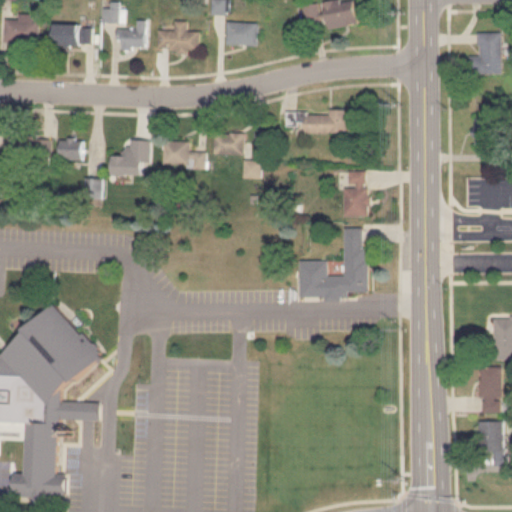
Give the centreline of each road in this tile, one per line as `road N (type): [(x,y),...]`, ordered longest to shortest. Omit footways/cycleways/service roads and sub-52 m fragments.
road 1 (secondary): [(422,0),(426,511)]
road 2 (residential): [(423,61),(218,93),(0,89)]
